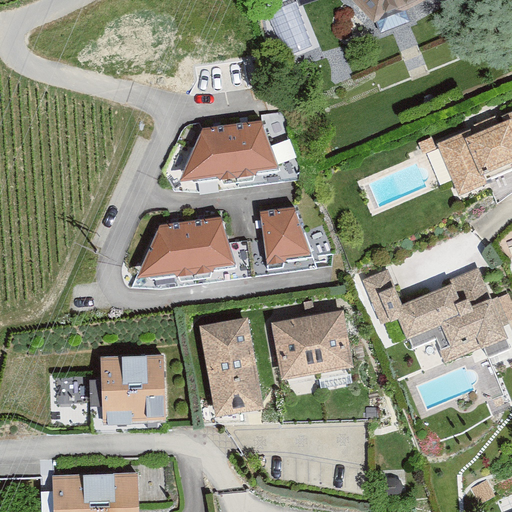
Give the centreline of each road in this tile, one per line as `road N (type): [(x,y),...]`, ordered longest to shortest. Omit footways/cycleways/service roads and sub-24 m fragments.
road 1 (unclassified): [(68,0),(2,30),(10,50),(32,66),(172,107),(103,273),(122,299),(329,276)]
road 2 (residential): [(0,454),(176,441),(209,451),(238,504),(283,511)]
road 3 (unknown): [(176,441),(368,440)]
